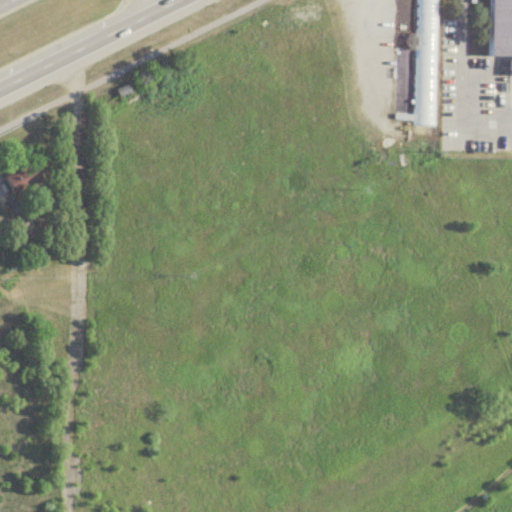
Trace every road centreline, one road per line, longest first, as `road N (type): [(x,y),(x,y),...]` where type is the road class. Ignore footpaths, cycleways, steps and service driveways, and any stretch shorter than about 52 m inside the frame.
road 1 (track): [(511,381),(436,247),(332,121),(242,37),(206,27)]
road 2 (track): [(26,78),(63,97),(78,135),(77,285),(63,438),(68,503)]
road 3 (track): [(511,466),(454,443),(315,511)]
road 4 (primary): [(0,91),(179,0)]
